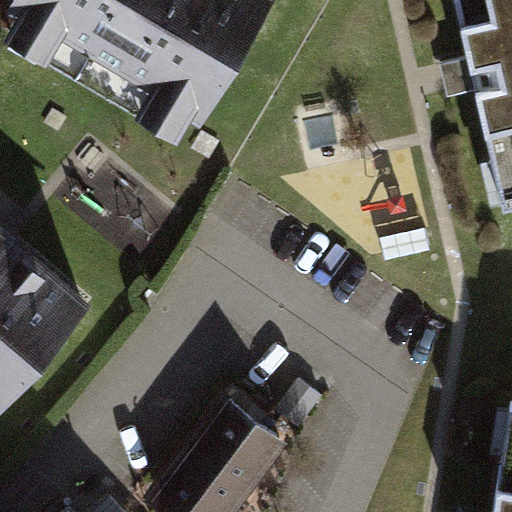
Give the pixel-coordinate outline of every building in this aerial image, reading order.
[(13,0),(9,8),(18,13),(5,36),(45,60),(47,56),(140,110),(136,116),(182,143),(196,120),(202,123),(274,0),(13,0)] [(511,0),(457,0),(475,71),(507,200),(511,198),(511,0)] [(0,387),(77,298),(0,230),(0,387)] [(230,374),(142,488),(173,511),(223,511),(293,422),(230,374)] [(492,511),(511,511),(511,402),(492,511)] [(70,511),(58,499),(44,511),(70,511)]
